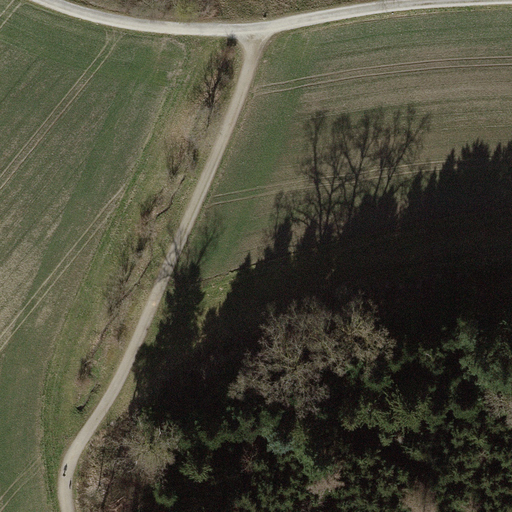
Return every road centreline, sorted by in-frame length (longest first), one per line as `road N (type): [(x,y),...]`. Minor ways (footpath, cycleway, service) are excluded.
road 1 (track): [(264,30),(86,449),(71,511)]
road 2 (track): [(137,338),(511,266)]
road 3 (track): [(511,2),(369,9),(264,30)]
road 4 (track): [(264,30),(150,26),(53,0)]
